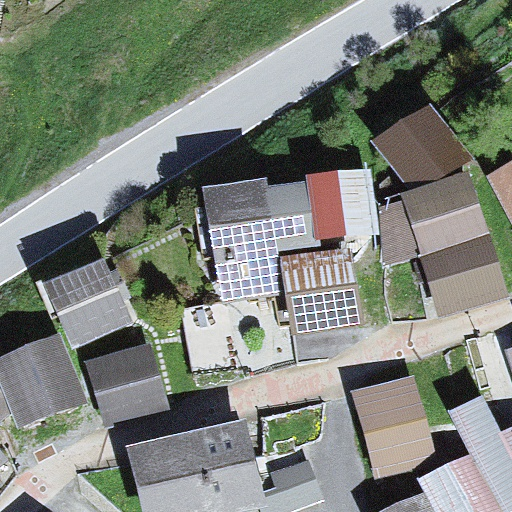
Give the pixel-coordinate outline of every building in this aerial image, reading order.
[(457,160),(421,125),(388,159),(423,194),(457,160)] [(511,186),(498,194),(511,218),(511,186)] [(367,190),(217,213),(226,273),(376,251),(367,190)] [(502,299),(469,190),(399,210),(432,320),(502,299)] [(105,280),(59,302),(84,353),(130,331),(105,280)] [(0,364),(23,418),(92,389),(64,322),(0,348),(0,364)] [(147,365),(96,381),(114,438),(165,422),(147,365)] [(415,396),(366,411),(386,481),(436,466),(415,396)] [(511,511),(511,413),(507,403),(453,431),(473,470),(494,511),(511,511)] [(260,511),(244,446),(144,471),(154,511),(260,511)] [(435,511),(494,511),(473,470),(426,494),(433,508),(435,511)]
